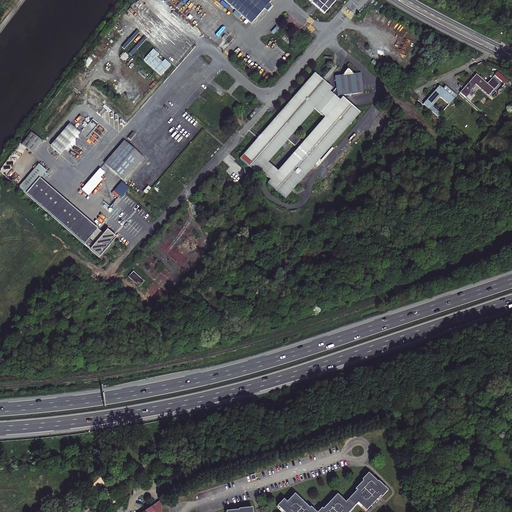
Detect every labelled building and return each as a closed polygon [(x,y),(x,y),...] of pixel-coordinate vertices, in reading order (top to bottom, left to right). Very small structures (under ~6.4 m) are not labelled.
[(164,0),(223,51),(235,37),(193,0),(164,0)] [(223,0),(251,24),(272,0),(223,0)] [(309,0),(323,13),(334,0),(309,0)] [(339,101),(342,97),(342,96),(363,93),(361,74),(354,74),(347,70),(343,76),(335,77),(336,88),(331,94),(339,101)] [(285,199),(360,113),(342,97),(339,101),(331,94),(328,92),(331,88),(315,74),(240,159),(257,175),(260,171),(266,176),(270,180),(267,184),(285,199)] [(483,80),(484,79),(481,76),(480,78),(477,75),(474,78),(473,78),(463,90),(468,95),(471,92),(471,91),(476,85),(477,86),(485,93),(491,87),(487,84),(483,80)] [(489,96),(499,85),(492,78),(487,84),(491,87),(485,93),(489,96)] [(446,92),(447,91),(444,88),(443,89),(440,87),(437,90),(436,89),(426,102),(431,107),(434,103),(439,96),(440,97),(449,105),(454,99),(446,92)] [(465,98),(468,95),(463,90),(460,93),(465,98)] [(212,120),(210,123),(216,128),(223,119),(226,122),(231,116),(225,111),(227,108),(230,111),(235,105),(232,103),(235,100),(227,92),(222,98),(216,93),(201,110),(212,120)] [(63,155),(81,131),(70,123),(52,146),(63,155)] [(135,129),(104,164),(123,181),(153,146),(135,129)] [(42,141),(31,133),(21,145),(32,153),(42,141)] [(325,158),(333,149),(332,148),(325,156),(325,158)] [(18,186),(99,256),(116,237),(107,229),(103,234),(39,179),(46,171),(38,164),(18,186)] [(244,179),(249,183),(253,178),(248,174),(244,179)] [(117,188),(125,194),(129,188),(121,182),(117,188)] [(206,230),(212,241),(217,239),(213,228),(206,230)] [(139,287),(144,281),(133,271),(128,277),(139,287)] [(384,468),(385,474),(393,472),(392,466),(384,468)] [(286,502),(283,499),(277,505),(284,511),(347,511),(357,502),(365,510),(379,496),(381,497),(387,491),(377,481),(377,482),(368,473),(361,480),(363,481),(355,488),(357,490),(345,502),(337,495),(322,509),(321,508),(316,511),(315,511),(310,506),(309,508),(294,493),(286,502)] [(152,508),(154,511),(161,511),(160,502),(152,508)]
